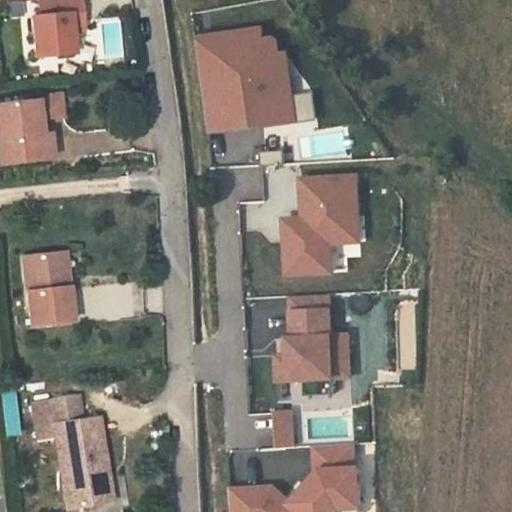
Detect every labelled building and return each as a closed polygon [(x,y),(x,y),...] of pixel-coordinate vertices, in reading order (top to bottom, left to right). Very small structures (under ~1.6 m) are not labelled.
[(41,32),(45,70),(83,67),(81,45),(80,36),(92,35),(90,11),(48,15),(49,31),(41,32)] [(269,28),(201,35),(215,131),(259,126),(257,117),(269,115),(270,124),(304,120),(298,77),(296,78),(293,53),(285,54),(284,41),(279,38),(270,39),(269,28)] [(80,36),(81,45),(93,44),(92,35),(80,36)] [(36,104),(0,106),(0,166),(43,162),(36,104)] [(275,165),(289,164),(288,149),(274,150),(275,165)] [(275,165),(274,150),(264,151),(265,165),(275,165)] [(362,216),(360,175),(305,178),(306,209),(309,209),(309,223),(288,224),(290,274),(336,272),(334,242),(354,241),(352,217),(362,216)] [(56,254),(22,258),(27,326),(72,322),(69,290),(60,290),(56,254)] [(335,294),(296,296),(297,311),(335,309),(335,294)] [(335,309),(297,311),(298,337),(293,338),(294,346),(297,346),(298,355),(282,355),(283,381),(310,379),(310,396),(340,394),(338,361),(356,360),(354,334),(337,335),(335,309)] [(356,373),(356,360),(338,361),(339,374),(356,373)] [(40,435),(57,433),(66,506),(104,502),(101,476),(109,475),(101,414),(85,416),(81,392),(35,397),(40,435)] [(297,412),(280,412),(281,432),(298,431),(297,412)] [(299,447),(298,431),(281,432),(281,448),(299,447)] [(357,444),(319,446),(320,456),(358,454),(357,444)] [(320,456),(321,485),(330,485),(329,468),(359,467),(358,454),(320,456)] [(270,486),(233,488),(234,511),(323,511),(328,508),(365,505),(363,466),(359,467),(329,468),(330,485),(321,485),(301,508),(293,500),(285,508),(270,495),(270,486)] [(277,486),(270,486),(270,495),(285,508),(293,500),(277,486)]
